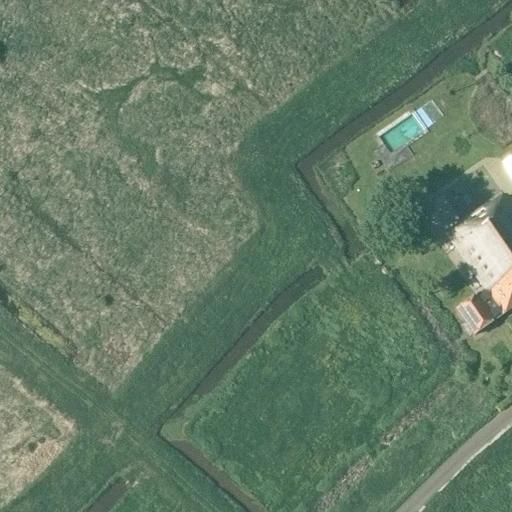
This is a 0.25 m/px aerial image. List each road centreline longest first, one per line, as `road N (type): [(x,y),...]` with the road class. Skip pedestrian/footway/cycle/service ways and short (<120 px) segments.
road 1 (track): [(208,511),(0,333)]
road 2 (unclassified): [(411,511),(511,420)]
